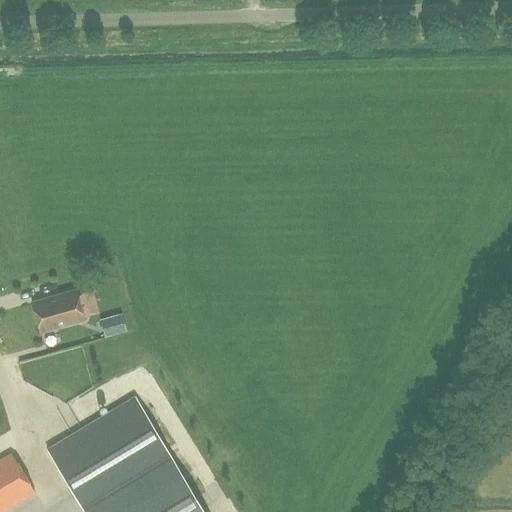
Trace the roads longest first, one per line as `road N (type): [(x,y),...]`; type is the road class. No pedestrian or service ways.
road 1 (unclassified): [(511,8),(0,26)]
road 2 (track): [(415,511),(511,344)]
